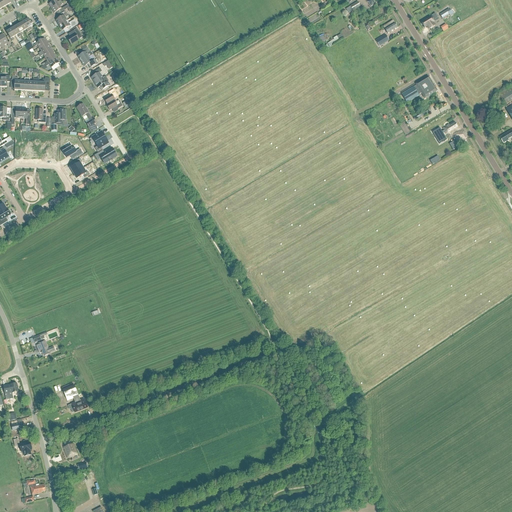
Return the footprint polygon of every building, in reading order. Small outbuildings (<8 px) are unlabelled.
[(49,5),(51,9),(61,3),(60,1),(57,3),(56,0),(49,5)] [(62,5),(61,3),(51,9),(54,14),(61,10),(60,7),(62,5)] [(350,7),(352,11),(360,7),(358,3),(350,7)] [(449,9),(446,11),(440,15),(442,19),(449,15),(450,17),(453,15),(451,10),(450,11),(449,9)] [(56,21),(59,26),(67,21),(65,19),(68,17),(65,12),(60,15),(62,17),(56,21)] [(433,23),(434,22),(433,20),(437,18),(435,15),(421,23),(424,28),(427,27),(429,30),(434,26),(433,23)] [(28,19),(24,22),(30,31),(32,30),(30,28),(32,26),(28,19)] [(69,30),(75,27),(76,26),(77,25),(75,21),(74,21),(72,22),(68,24),(67,21),(59,26),(62,31),(68,28),(69,30)] [(24,22),(19,24),(24,31),(26,30),(27,33),(30,31),(24,22)] [(392,22),(383,28),(387,34),(397,28),(394,24),(392,22)] [(19,24),(15,27),(21,37),(23,35),(21,33),(24,31),(19,24)] [(15,27),(11,30),(15,37),(17,35),(19,38),(21,37),(15,27)] [(71,45),(79,40),(82,38),(77,29),(68,35),(70,38),(67,39),(71,45)] [(11,30),(6,32),(12,42),(14,41),(13,38),(15,37),(11,30)] [(3,34),(0,36),(0,42),(4,49),(5,48),(4,46),(7,44),(8,47),(11,45),(9,42),(8,43),(3,34)] [(379,47),(388,41),(385,37),(381,39),(380,39),(376,42),(379,47)] [(37,46),(39,49),(47,44),(44,39),(33,46),(34,47),(37,46)] [(30,43),(25,47),(28,52),(33,49),(30,43)] [(38,54),(39,55),(50,49),(47,44),(39,49),(41,52),(38,54)] [(78,57),(81,62),(93,55),(91,53),(90,53),(87,48),(82,51),(84,54),(78,57)] [(43,55),(45,59),(53,53),(50,49),(39,55),(40,57),(43,55)] [(45,59),(47,62),(42,65),(43,67),(45,65),(56,58),(53,53),(45,59)] [(90,60),(89,58),(93,55),(81,62),(84,67),(90,64),(91,66),(97,63),(94,58),(90,60)] [(56,58),(45,65),(46,67),(49,65),(53,71),(59,67),(58,64),(59,63),(56,58)] [(91,78),(94,84),(103,78),(100,73),(102,72),(100,69),(94,73),(95,76),(91,78)] [(117,74),(121,81),(126,78),(122,72),(117,74)] [(1,76),(1,78),(0,87),(7,88),(7,83),(10,83),(10,76),(1,76)] [(15,83),(14,91),(20,91),(21,82),(17,82),(18,78),(15,78),(15,77),(12,77),(12,83),(15,83)] [(103,78),(94,84),(97,89),(102,86),(103,89),(109,85),(108,83),(108,82),(105,77),(103,78)] [(45,78),(45,80),(43,80),(42,83),(39,83),(38,92),(45,92),(45,86),(49,87),(50,79),(45,78)] [(435,91),(428,79),(401,95),(407,104),(419,96),(418,96),(423,93),(425,97),(435,91)] [(511,100),(511,86),(499,95),(504,105),(511,100)] [(110,96),(104,99),(107,105),(116,100),(118,98),(117,96),(114,90),(108,93),(110,96)] [(107,105),(106,105),(110,111),(116,107),(117,110),(122,107),(119,101),(117,102),(116,100),(107,105)] [(94,119),(92,120),(88,114),(88,113),(83,105),(77,109),(82,117),(86,115),(89,121),(86,124),(89,128),(96,123),(94,119)] [(7,109),(0,108),(0,118),(3,118),(3,121),(9,121),(9,115),(6,115),(7,109)] [(22,109),(21,119),(26,119),(25,125),(26,125),(29,125),(30,118),(30,116),(27,116),(27,109),(22,109)] [(36,110),(36,121),(38,121),(38,123),(46,124),(46,115),(43,115),(43,110),(36,110)] [(421,113),(416,116),(418,120),(423,116),(428,113),(427,110),(421,113)] [(55,118),(55,124),(62,124),(62,121),(66,121),(65,111),(58,111),(58,118),(55,118)] [(439,128),(432,133),(433,133),(437,140),(440,138),(442,143),(446,140),(443,134),(444,133),(445,135),(457,127),(455,123),(454,122),(453,122),(449,124),(450,124),(442,129),(444,131),(442,132),(439,128)] [(511,130),(500,138),(504,144),(511,138),(511,130)] [(93,140),(95,144),(105,138),(105,137),(104,137),(101,132),(89,140),(91,142),(93,140)] [(0,139),(0,143),(2,147),(8,143),(12,141),(10,138),(6,141),(6,140),(2,143),(0,139)] [(105,138),(95,144),(97,147),(95,148),(97,153),(103,150),(101,148),(108,144),(105,138)] [(451,143),(454,149),(459,147),(455,141),(451,143)] [(72,147),(63,153),(66,158),(70,156),(73,161),(83,155),(80,150),(75,152),(72,147)] [(0,162),(9,158),(5,151),(4,151),(3,149),(3,148),(0,149),(0,162)] [(112,159),(116,157),(111,149),(104,153),(103,151),(94,156),(97,161),(101,159),(105,164),(109,161),(109,162),(110,162),(109,161),(111,160),(112,161),(112,160),(112,159)] [(430,161),(432,164),(440,160),(437,156),(430,161)] [(70,169),(74,174),(83,169),(80,164),(82,163),(80,159),(75,162),(77,165),(70,169)] [(86,173),(83,169),(74,174),(77,179),(83,175),(85,178),(90,176),(88,172),(86,173)] [(7,210),(0,213),(0,226),(0,227),(8,222),(6,218),(12,215),(10,212),(9,212),(7,209),(7,210)] [(41,341),(40,337),(47,335),(46,333),(33,338),(35,343),(41,341)] [(39,345),(36,346),(38,351),(41,350),(42,352),(41,353),(43,356),(44,355),(44,357),(50,354),(55,352),(53,347),(48,348),(46,343),(45,341),(38,344),(39,345)] [(17,384),(3,387),(6,400),(13,399),(12,394),(18,392),(17,384)] [(74,386),(63,390),(67,401),(73,398),(75,403),(68,406),(69,410),(71,409),(72,413),(74,412),(75,413),(83,410),(87,408),(84,400),(80,401),(74,386)] [(13,432),(25,429),(23,422),(11,425),(13,432)] [(23,452),(24,457),(31,455),(30,450),(32,450),(30,442),(19,445),(18,439),(13,440),(15,447),(17,446),(17,447),(20,446),(21,452),(23,452)] [(71,443),(70,440),(62,443),(64,448),(69,458),(77,455),(72,443),(71,443)] [(35,485),(35,481),(27,482),(27,486),(30,486),(31,488),(32,495),(41,493),(41,492),(45,491),(44,485),(36,487),(35,485)]
